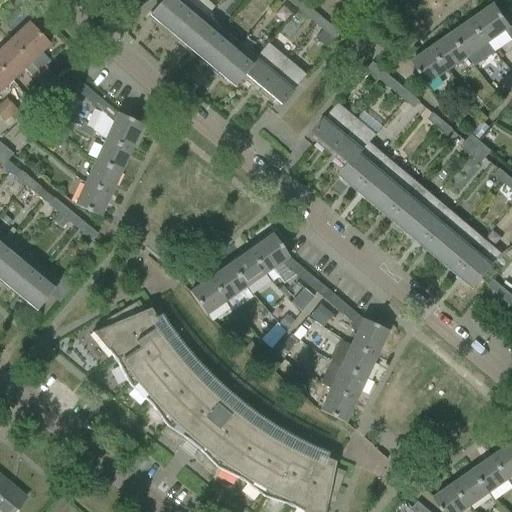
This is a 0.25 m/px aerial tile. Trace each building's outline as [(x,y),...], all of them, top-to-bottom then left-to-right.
[(157,22),(166,30),(189,3),(185,0),(162,0),(154,10),(149,16),(156,22),(154,24),(154,25),(157,22)] [(298,0),(286,0),(286,1),(296,9),(301,2),(298,0)] [(301,2),(296,9),(305,17),(311,10),(301,2)] [(173,41),(180,47),(206,17),(189,3),(166,30),(176,38),(173,41)] [(495,5),(474,19),(490,42),(496,51),(511,40),(503,33),(510,28),(511,27),(507,22),(495,5)] [(190,50),(199,58),(222,31),(206,17),(180,47),(188,53),(190,50)] [(474,19),(453,34),(469,56),(490,42),(474,19)] [(28,24),(9,42),(29,63),(47,45),(28,24)] [(323,32),(333,41),(339,34),(328,25),(323,32)] [(511,29),(510,28),(503,33),(511,40),(511,29)] [(333,41),(323,32),(321,30),(315,38),(327,48),(333,41)] [(206,68),(213,75),(238,46),(222,31),(199,58),(209,65),(206,68)] [(453,34),(433,48),(448,71),(469,56),(453,34)] [(9,42),(0,50),(0,69),(10,80),(22,69),(29,78),(30,77),(40,88),(47,81),(36,70),(29,63),(9,42)] [(240,78),(257,93),(286,59),(267,43),(254,59),(255,60),(239,78),(240,78)] [(233,86),(240,78),(239,78),(255,60),(254,59),(238,46),(213,75),(221,81),(223,78),(233,86)] [(433,48),(412,63),(428,85),(448,71),(433,48)] [(286,59),(257,93),(270,103),(273,100),(279,106),(305,75),(286,59)] [(372,63),(368,68),(379,77),(383,71),(382,71),(372,63)] [(36,70),(47,81),(53,75),(43,64),(36,70)] [(0,69),(0,89),(10,80),(0,69)] [(81,85),(78,82),(75,79),(69,86),(76,92),(81,85)] [(47,81),(40,88),(46,94),(52,88),(47,81)] [(88,91),(81,85),(76,92),(83,97),(88,91)] [(400,86),(395,91),(405,99),(410,94),(400,86)] [(88,91),(83,97),(96,109),(112,122),(116,114),(102,102),(88,91)] [(410,94),(405,99),(414,108),(419,102),(410,94)] [(6,99),(0,104),(0,106),(9,117),(16,110),(6,99)] [(338,103),(312,133),(319,139),(316,143),(329,154),(358,120),(338,103)] [(9,117),(0,106),(0,121),(2,123),(9,117)] [(112,122),(106,136),(130,148),(141,125),(116,114),(112,122)] [(427,120),(437,128),(443,122),(432,114),(427,120)] [(358,120),(329,154),(346,168),(347,169),(370,142),(376,134),(358,120)] [(443,122),(437,128),(448,137),(453,130),(443,122)] [(106,136),(95,159),(120,171),(130,148),(106,136)] [(471,137),(466,143),(475,151),(480,145),(471,137)] [(346,168),(340,175),(357,190),(386,156),(372,144),(370,142),(347,169),(346,168)] [(461,149),(471,157),(475,151),(466,143),(461,149)] [(0,144),(0,155),(6,161),(12,155),(0,144)] [(480,145),(475,151),(485,159),(490,153),(480,145)] [(475,151),(471,157),(480,165),(485,159),(475,151)] [(386,156),(357,190),(373,204),(402,170),(386,156)] [(95,159),(84,182),(109,194),(120,171),(95,159)] [(402,170),(373,204),(390,218),(419,184),(402,170)] [(494,177),(504,185),(510,178),(500,170),(494,177)] [(20,171),(14,178),(24,186),(29,179),(20,171)] [(29,179),(24,186),(34,194),(40,187),(29,179)] [(84,182),(73,205),(98,217),(109,194),(84,182)] [(419,184),(390,218),(407,232),(435,198),(419,184)] [(53,198),(48,205),(58,213),(63,207),(53,198)] [(435,198),(407,232),(423,246),(452,212),(435,198)] [(63,207),(58,213),(67,222),(73,215),(63,207)] [(452,212),(423,246),(440,260),(468,226),(452,212)] [(468,226),(440,260),(456,273),(485,240),(468,226)] [(91,242),(96,235),(88,227),(82,234),(91,242)] [(271,235),(250,249),(266,272),(273,267),(278,275),(284,274),(288,270),(279,263),(287,257),(281,249),(271,235)] [(485,240),(456,273),(473,288),(502,254),(485,240)] [(0,282),(22,256),(6,242),(0,248),(0,282)] [(250,249),(230,264),(246,286),(266,272),(250,249)] [(9,287),(18,295),(39,270),(22,256),(0,282),(0,285),(6,290),(9,287)] [(287,257),(279,263),(288,270),(291,273),(292,274),(298,267),(287,257)] [(230,264),(210,278),(225,300),(246,286),(230,264)] [(309,276),(298,267),(292,274),(294,275),(303,283),(309,276)] [(60,302),(72,287),(61,278),(56,284),(39,270),(18,295),(27,303),(25,306),(26,307),(26,306),(33,311),(38,306),(49,293),(60,302)] [(320,285),(309,276),(303,283),(314,292),(320,285)] [(210,278),(188,293),(204,315),(225,300),(210,278)] [(493,292),(504,301),(509,294),(499,285),(493,292)] [(339,301),(328,292),(322,299),(333,308),(339,301)] [(159,432),(180,448),(181,447),(180,446),(185,440),(188,442),(192,445),(195,448),(198,450),(193,456),(192,456),(192,457),(211,475),(216,468),(240,480),(262,497),(289,506),(300,511),(323,511),(325,505),(331,507),(344,472),(332,468),(334,462),(315,454),(313,460),(288,448),(267,436),(247,423),(231,411),(218,400),(203,387),(187,370),(171,352),(155,329),(160,326),(149,309),(144,311),(137,301),(105,320),(109,326),(91,333),(114,361),(128,386),(149,404),(165,426),(159,432)] [(350,310),(339,301),(333,308),(344,317),(350,310)] [(350,310),(344,317),(357,328),(361,320),(350,310)] [(286,314),(279,324),(286,330),(294,321),(286,314)] [(357,328),(351,342),(376,354),(386,331),(371,324),(361,319),(361,320),(357,328)] [(299,326),(293,334),(300,340),(307,333),(299,326)] [(250,341),(243,349),(250,354),(256,347),(250,341)] [(351,342),(340,365),(365,377),(376,354),(351,342)] [(256,347),(250,354),(262,364),(268,356),(256,347)] [(268,356),(262,364),(273,373),(279,366),(268,356)] [(330,361),(319,384),(329,388),(354,400),(365,377),(340,365),(330,361)] [(329,388),(318,411),(343,423),(354,400),(329,388)] [(511,443),(496,455),(511,478),(511,477),(511,443)] [(496,455),(475,470),(491,492),(511,478),(496,455)] [(475,470),(454,484),(470,507),(491,492),(475,470)] [(0,511),(10,511),(23,497),(0,477),(0,511)] [(454,484),(433,498),(442,511),(462,511),(470,507),(454,484)] [(412,509),(415,511),(426,511),(428,511),(418,502),(412,509)]
